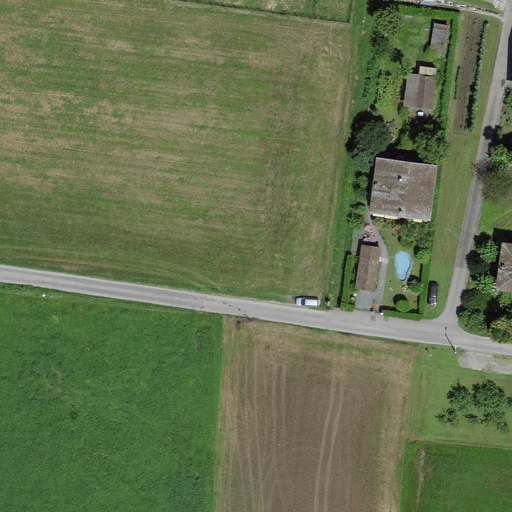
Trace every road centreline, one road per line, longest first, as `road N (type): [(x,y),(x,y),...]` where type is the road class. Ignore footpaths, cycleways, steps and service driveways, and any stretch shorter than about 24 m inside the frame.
road 1 (unclassified): [(457,330),(0,270)]
road 2 (residential): [(511,35),(457,330)]
